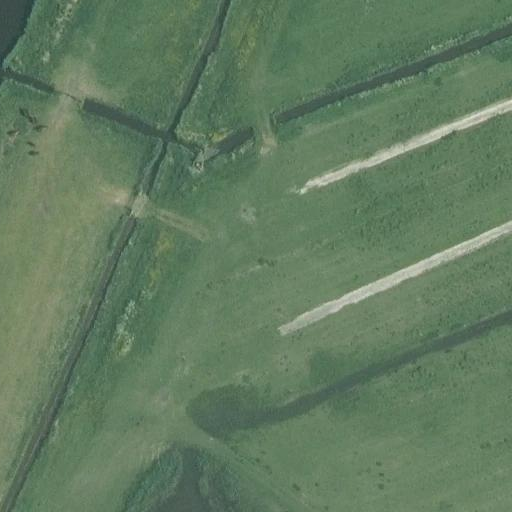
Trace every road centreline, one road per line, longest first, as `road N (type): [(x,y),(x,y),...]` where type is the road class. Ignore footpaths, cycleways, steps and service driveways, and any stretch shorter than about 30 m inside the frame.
road 1 (track): [(53,511),(83,443),(202,234),(266,167),(269,136),(256,81),(292,0)]
road 2 (track): [(0,401),(41,306),(34,188),(115,0)]
road 3 (track): [(34,188),(105,197),(202,234)]
